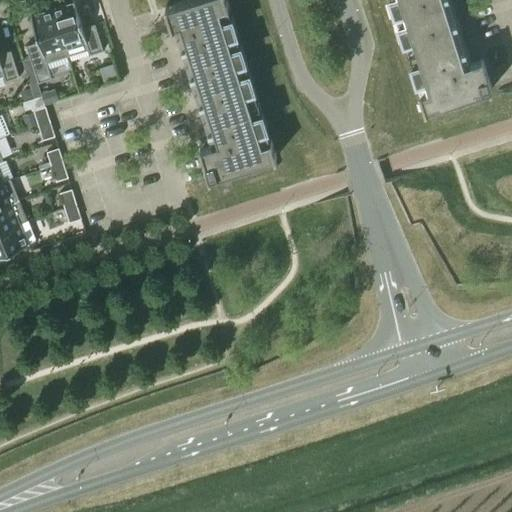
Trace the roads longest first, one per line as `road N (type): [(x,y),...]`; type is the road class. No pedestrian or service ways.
road 1 (secondary): [(0,507),(423,364)]
road 2 (unclassified): [(350,132),(423,364)]
road 3 (unclassified): [(275,0),(302,80),(350,132)]
road 4 (unclassified): [(350,132),(359,61),(342,0)]
